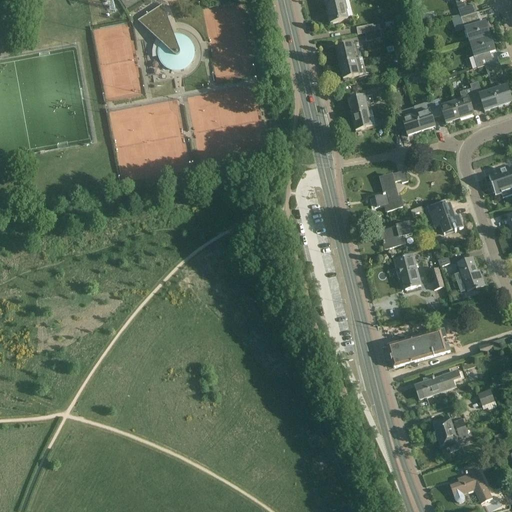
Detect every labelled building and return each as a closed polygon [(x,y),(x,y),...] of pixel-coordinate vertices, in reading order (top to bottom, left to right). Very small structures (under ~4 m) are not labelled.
[(454,0),(458,9),(458,11),(467,8),(467,6),(466,3),(474,0),(454,0)] [(352,21),(347,2),(326,7),(331,26),(352,21)] [(138,22),(164,47),(163,49),(163,50),(162,51),(162,53),(162,55),(162,56),(162,58),(163,59),(163,61),(164,62),(165,63),(166,64),(167,65),(168,66),(170,67),(171,68),(172,68),(174,69),(175,69),(177,69),(179,69),(180,69),(182,68),(183,68),(184,67),(186,66),(187,65),(188,64),(189,63),(189,62),(190,60),(191,59),(191,57),(191,56),(191,54),(191,53),(191,51),(191,50),(190,49),(190,47),(189,46),(188,45),(187,44),(186,43),(185,42),(183,41),(182,40),(181,40),(179,40),(178,39),(176,39),(175,39),(163,6),(138,22)] [(461,20),(477,15),(474,6),(467,8),(458,11),(461,20)] [(481,26),(477,15),(461,20),(470,45),(491,38),(486,24),(481,26)] [(357,29),(358,36),(365,35),(381,32),(380,27),(380,26),(374,27),(373,26),(357,29)] [(382,40),(381,32),(365,35),(367,43),(382,40)] [(496,52),(491,38),(470,45),(478,70),(485,68),(485,69),(499,64),(499,63),(493,65),(490,54),(496,52)] [(336,52),(340,67),(360,62),(356,47),(336,52)] [(420,59),(413,61),(416,74),(423,72),(420,59)] [(363,77),(360,62),(340,67),(344,82),(363,77)] [(499,64),(485,69),(488,76),(502,71),(499,64)] [(399,79),(396,72),(389,74),(389,76),(376,79),(377,85),(399,79)] [(489,81),(493,93),(498,110),(511,105),(511,103),(507,88),(500,90),(496,79),(489,81)] [(472,91),(471,91),(476,107),(482,106),(485,114),(498,110),(493,93),(482,96),(478,84),(470,87),(472,91)] [(471,109),(476,107),(471,91),(465,94),(467,101),(454,105),(460,122),(474,117),(471,109)] [(365,99),(349,104),(352,118),(372,114),(370,106),(374,105),(372,97),(365,99)] [(446,126),(460,122),(454,105),(443,109),(440,101),(433,104),(438,120),(443,118),(446,126)] [(426,106),(414,110),(416,117),(422,134),(435,130),(433,122),(438,120),(433,104),(426,106)] [(372,114),(352,118),(356,134),(376,129),(373,114),(372,114)] [(407,139),(422,134),(416,117),(404,121),(402,114),(396,115),(401,132),(405,130),(407,139)] [(511,170),(489,178),(492,188),(491,188),(493,195),(495,194),(496,197),(501,195),(503,200),(511,196),(511,170)] [(386,195),(375,198),(378,208),(386,206),(388,212),(403,208),(401,199),(398,200),(394,184),(401,182),(402,185),(408,183),(405,172),(391,176),(392,176),(381,179),(386,195)] [(441,227),(444,236),(463,229),(459,218),(454,220),(449,207),(430,214),(435,229),(441,227)] [(411,213),(413,219),(424,216),(421,209),(411,213)] [(409,225),(397,228),(397,229),(381,234),(386,252),(405,247),(403,239),(412,236),(409,225)] [(400,269),(404,286),(420,282),(413,257),(394,262),(396,270),(400,269)] [(448,258),(438,262),(440,269),(451,265),(448,258)] [(458,265),(468,293),(484,287),(481,279),(479,279),(472,260),(458,265)] [(446,288),(440,270),(428,274),(434,292),(446,288)] [(400,344),(388,348),(394,370),(447,354),(440,332),(404,343),(403,339),(399,340),(400,344)] [(492,344),(479,348),(482,355),(494,351),(492,344)] [(427,383),(420,386),(416,388),(420,402),(424,400),(455,390),(453,383),(460,381),(458,373),(450,376),(448,369),(433,374),(435,381),(434,379),(427,381),(427,383)] [(508,374),(492,380),(495,388),(511,382),(508,374)] [(495,403),(491,391),(478,396),(482,408),(495,403)] [(433,424),(437,439),(466,429),(463,420),(456,422),(457,425),(452,426),(449,418),(433,424)] [(468,438),(466,429),(437,439),(442,453),(459,447),(456,439),(461,438),(462,440),(468,438)] [(498,447),(509,444),(506,434),(494,437),(498,447)] [(502,464),(498,454),(489,457),(493,467),(502,464)] [(458,484),(450,488),(454,499),(455,502),(457,504),(459,505),(462,505),(464,503),(465,501),(465,498),(464,495),(474,491),(480,505),(491,500),(483,481),(476,465),(464,470),(467,477),(457,481),(458,484)]
